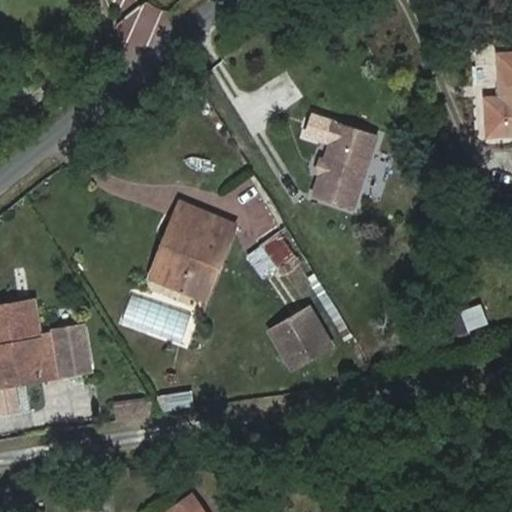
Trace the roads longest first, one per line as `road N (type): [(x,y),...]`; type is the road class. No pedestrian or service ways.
road 1 (residential): [(0,459),(511,376)]
road 2 (residential): [(0,185),(230,0)]
